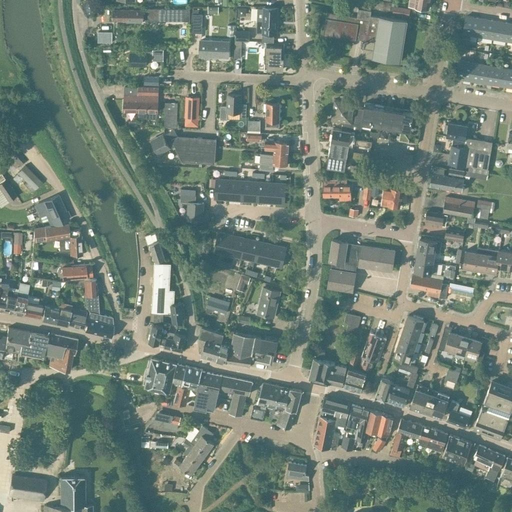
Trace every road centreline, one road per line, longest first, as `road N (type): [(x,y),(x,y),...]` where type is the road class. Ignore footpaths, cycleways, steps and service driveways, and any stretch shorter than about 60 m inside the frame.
road 1 (unclassified): [(58,0),(86,104),(158,228)]
road 2 (residential): [(158,228),(83,61),(73,0)]
road 3 (residential): [(117,324),(82,226),(44,166),(17,141)]
road 4 (residential): [(511,449),(314,385)]
road 5 (unclassified): [(290,380),(312,286),(314,217)]
road 6 (residential): [(193,511),(199,485),(241,424),(304,438)]
road 7 (residential): [(410,235),(433,93)]
road 8 (unclassified): [(314,217),(306,80)]
road 9 (unclassified): [(158,228),(185,287),(192,359)]
road 10 (residential): [(171,75),(306,80)]
road 11 (unclassified): [(306,80),(433,93)]
road 12 (residential): [(119,343),(0,316)]
